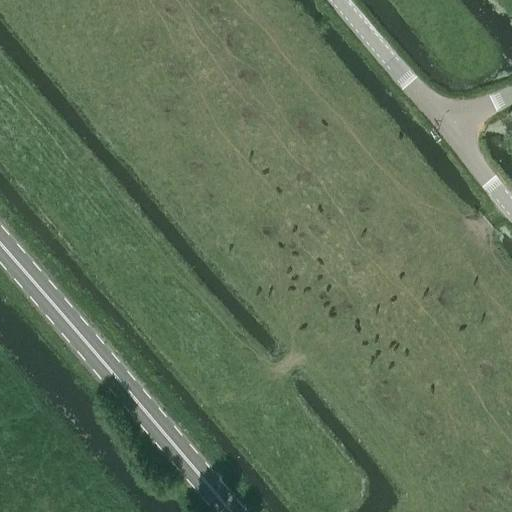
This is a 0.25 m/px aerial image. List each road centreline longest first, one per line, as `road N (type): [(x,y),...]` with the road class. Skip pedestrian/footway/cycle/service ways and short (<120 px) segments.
road 1 (secondary): [(224,511),(0,247)]
road 2 (tertiary): [(441,130),(332,0)]
